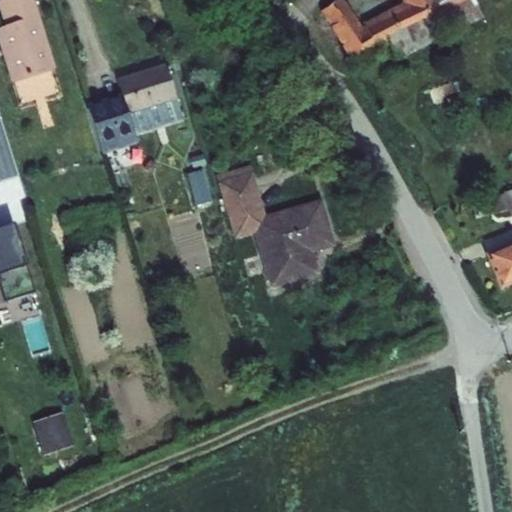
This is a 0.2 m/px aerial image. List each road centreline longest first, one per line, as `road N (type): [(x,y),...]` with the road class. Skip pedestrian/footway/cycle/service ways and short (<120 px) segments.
road 1 (unclassified): [(485,335),(461,313),(329,80),(248,0)]
road 2 (unclassified): [(485,335),(468,385),(486,511)]
